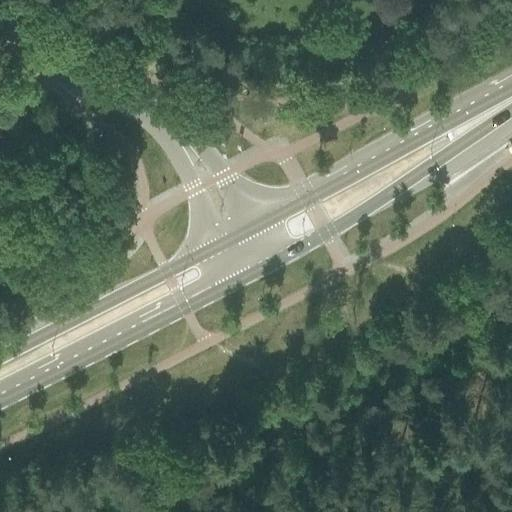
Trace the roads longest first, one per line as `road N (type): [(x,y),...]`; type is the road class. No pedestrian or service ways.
road 1 (secondary): [(0,400),(250,273)]
road 2 (secondary): [(250,273),(391,191),(480,118)]
road 3 (secondary): [(480,118),(424,137),(250,230)]
road 4 (secondary): [(213,249),(0,357)]
road 5 (unclassified): [(176,137),(50,62)]
road 6 (unclassified): [(250,230),(204,155),(176,137)]
